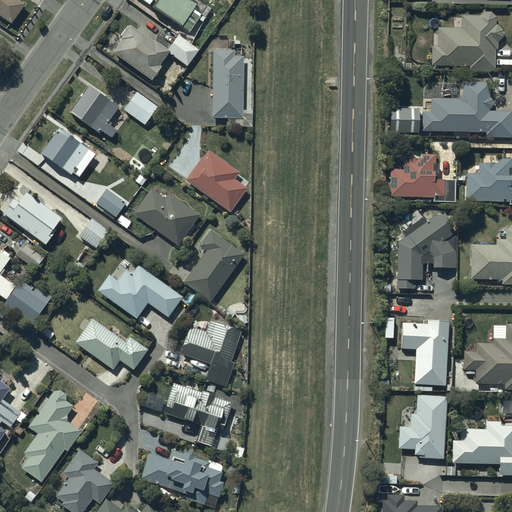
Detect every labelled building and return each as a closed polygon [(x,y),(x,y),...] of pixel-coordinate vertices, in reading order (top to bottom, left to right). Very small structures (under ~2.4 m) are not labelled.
[(0,0),(0,14),(9,21),(23,1),(21,0),(0,0)] [(153,0),(152,3),(189,29),(207,3),(201,0),(153,0)] [(495,15),(490,10),(482,10),(479,14),(460,13),(460,26),(437,25),(436,43),(431,43),(430,63),(469,64),(468,69),(494,69),(494,48),(496,48),(496,40),(501,36),(501,27),(497,22),(495,22),(495,15)] [(121,37),(112,49),(152,77),(161,64),(159,63),(168,50),(187,64),(198,47),(178,33),(168,47),(155,37),(153,39),(130,22),(120,36),(121,37)] [(214,47),(211,115),(226,115),(226,124),(252,125),(252,108),(242,108),(244,54),(235,54),(235,48),(214,47)] [(462,92),(457,97),(430,97),(430,110),(421,110),(421,129),(484,129),(484,134),(510,134),(510,109),(488,109),(488,107),(491,104),(491,97),(488,95),(488,80),(462,80),(462,92)] [(89,82),(69,108),(99,131),(102,128),(111,135),(117,128),(107,120),(119,105),(89,82)] [(136,89),(123,107),(145,124),(151,116),(156,120),(164,110),(136,89)] [(59,123),(40,150),(70,172),(72,170),(78,174),(86,163),(81,160),(90,147),(81,141),(82,140),(59,123)] [(239,170),(208,148),(203,155),(201,155),(185,178),(230,210),(247,186),(234,176),(239,170)] [(401,167),(389,167),(388,194),(433,195),(432,199),(454,200),(454,178),(443,178),(443,177),(437,177),(437,176),(433,176),(433,167),(432,167),(432,162),(434,162),(435,151),(420,151),(420,156),(401,155),(401,167)] [(141,159),(145,162),(140,169),(148,175),(158,161),(146,152),(141,159)] [(477,171),(465,171),(464,199),(508,199),(508,202),(511,202),(511,179),(509,179),(509,171),(508,171),(508,166),(511,166),(511,156),(496,156),(496,160),(477,160),(477,171)] [(125,201),(105,186),(95,200),(115,215),(125,201)] [(150,186),(133,211),(178,244),(200,212),(169,190),(165,196),(150,186)] [(54,225),(61,215),(24,189),(17,199),(12,195),(1,210),(46,243),(57,227),(54,225)] [(396,239),(395,286),(413,286),(413,278),(421,278),(421,261),(431,261),(431,265),(456,265),(456,235),(445,235),(450,232),(447,228),(453,224),(443,210),(437,213),(436,211),(426,218),(423,214),(400,229),(404,234),(396,239)] [(133,223),(122,215),(117,222),(128,230),(133,223)] [(91,216),(78,233),(96,246),(109,228),(91,216)] [(494,242),(469,242),(469,277),(501,277),(501,282),(511,282),(511,222),(509,222),(504,228),(504,237),(494,237),(494,242)] [(244,252),(210,228),(199,244),(205,248),(183,280),(211,300),(244,252)] [(14,253),(35,267),(46,251),(27,238),(24,242),(22,241),(14,253)] [(0,247),(0,292),(6,297),(1,305),(22,319),(24,316),(32,322),(52,294),(37,283),(34,287),(19,277),(15,282),(0,272),(0,269),(10,255),(0,247)] [(109,272),(96,288),(136,317),(147,301),(168,316),(183,295),(138,263),(131,272),(126,268),(117,279),(109,272)] [(125,340),(91,316),(73,340),(112,368),(119,358),(133,367),(147,347),(129,334),(125,340)] [(415,347),(412,382),(444,383),(447,318),(422,317),(422,321),(401,320),(400,346),(415,347)] [(209,318),(205,329),(188,324),(179,352),(210,362),(204,379),(226,386),(234,360),(232,359),(242,327),(216,318),(215,320),(209,318)] [(462,368),(473,368),(474,381),(504,381),(504,387),(511,387),(511,321),(504,322),(504,336),(492,336),(492,341),(475,341),(475,349),(462,349),(462,368)] [(0,435),(6,428),(0,423),(0,421),(1,419),(10,425),(21,410),(1,396),(10,385),(0,377),(0,435)] [(466,380),(451,380),(451,389),(467,389),(466,380)] [(201,390),(173,381),(166,400),(165,399),(162,410),(200,423),(194,439),(225,450),(229,438),(219,434),(223,421),(224,422),(232,400),(214,394),(214,392),(202,388),(201,390)] [(53,389),(27,424),(37,431),(23,451),(29,455),(21,466),(41,480),(64,447),(67,449),(81,429),(67,419),(67,413),(73,403),(66,398),(65,391),(59,387),(53,389)] [(446,394),(415,393),(415,411),(410,411),(409,424),(398,424),(397,447),(413,447),(412,452),(417,452),(417,456),(443,456),(446,394)] [(459,438),(451,437),(450,461),(497,461),(497,472),(511,472),(511,422),(500,423),(500,419),(484,419),(484,427),(459,427),(459,438)] [(93,466),(98,460),(78,447),(61,471),(68,476),(55,495),(62,500),(61,502),(74,511),(81,511),(92,497),(100,503),(115,481),(93,466)] [(168,457),(148,450),(139,476),(179,491),(181,484),(188,487),(185,495),(205,503),(209,492),(218,495),(224,480),(219,478),(222,470),(208,464),(209,460),(195,455),(196,453),(184,449),(183,452),(171,447),(168,457)] [(396,473),(382,473),(382,482),(396,482),(396,473)] [(386,497),(381,497),(380,511),(440,511),(441,503),(416,503),(416,499),(403,499),(403,493),(386,493),(386,497)] [(105,496),(94,511),(166,511),(148,499),(139,511),(126,503),(122,508),(105,496)]
